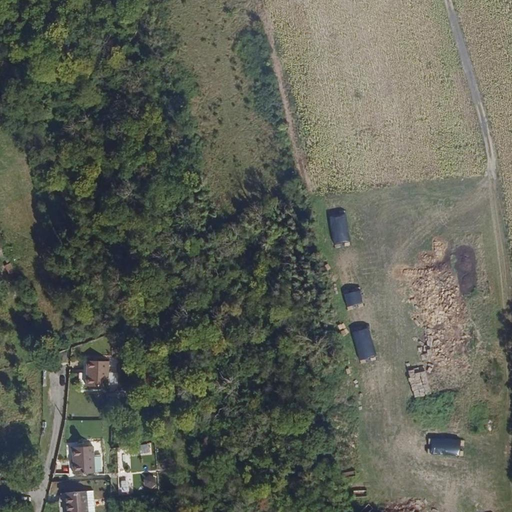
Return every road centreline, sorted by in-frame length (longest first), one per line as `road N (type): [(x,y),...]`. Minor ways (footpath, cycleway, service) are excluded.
road 1 (track): [(511,261),(492,152),(447,0)]
road 2 (unclassified): [(61,377),(38,511)]
